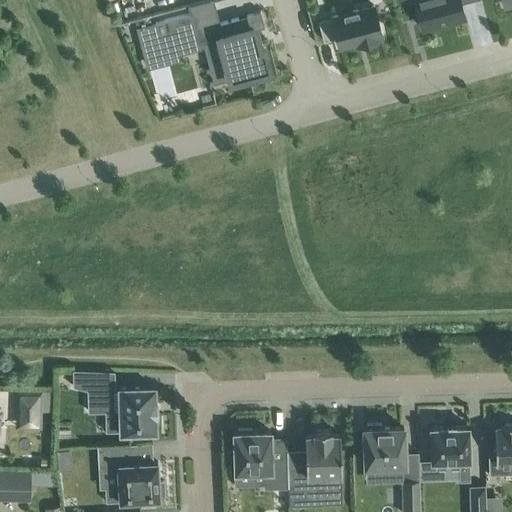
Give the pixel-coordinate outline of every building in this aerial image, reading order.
[(414,0),(422,27),(465,15),(461,0),(414,0)] [(332,16),(319,19),(324,40),(337,37),(340,45),(355,41),(364,39),(364,42),(381,38),(380,35),(382,34),(374,4),(332,16)] [(220,22),(216,23),(230,76),(229,77),(229,78),(230,79),(272,68),(272,66),(269,67),(264,47),(260,48),(255,28),(265,26),(260,9),(253,11),(253,13),(220,22)] [(190,12),(156,21),(159,35),(168,32),(171,45),(175,44),(178,53),(179,53),(202,47),(202,46),(192,11),(190,12)] [(89,411),(105,410),(106,431),(156,429),(155,414),(156,414),(156,401),(155,401),(154,386),(106,387),(105,370),(73,371),(73,386),(88,389),(89,411)] [(17,389),(16,415),(43,416),(43,410),(53,410),(53,390),(44,389),(17,389)] [(381,426),(381,422),(367,422),(367,427),(364,427),(366,463),(394,462),(395,475),(405,475),(405,461),(404,426),(381,426)] [(511,422),(500,423),(500,426),(495,426),(496,454),(489,454),(489,473),(511,472),(511,422)] [(455,425),(455,424),(444,425),(432,426),(430,426),(430,428),(432,458),(431,458),(431,460),(434,460),(459,459),(460,480),(471,479),(470,458),(470,456),(469,427),(469,424),(467,424),(467,425),(455,425)] [(252,430),(252,427),(238,428),(238,431),(234,431),(235,470),(265,469),(265,486),(288,485),(288,467),(287,459),(271,459),(271,430),(252,430)] [(331,433),(331,428),(314,429),(314,434),(305,434),(306,466),(288,467),(288,485),(289,504),(318,503),(318,489),(341,488),(340,472),(342,472),(340,432),(331,433)] [(134,462),(133,444),(136,444),(136,443),(98,445),(99,465),(109,464),(110,470),(118,469),(120,499),(160,497),(159,494),(165,494),(164,480),(159,480),(158,460),(134,462)] [(0,497),(30,499),(30,470),(0,469),(0,497)] [(403,511),(420,511),(420,479),(402,479),(403,511)] [(470,511),(487,511),(486,484),(470,484),(470,511)]
